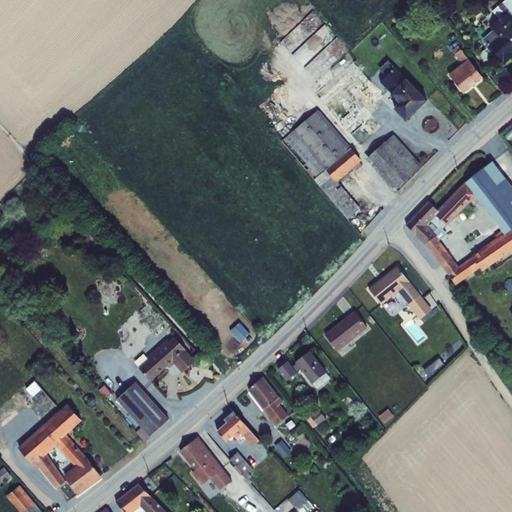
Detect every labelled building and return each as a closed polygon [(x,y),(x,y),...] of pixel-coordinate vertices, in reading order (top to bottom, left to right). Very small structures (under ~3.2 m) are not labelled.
[(493,30),(483,39),(489,46),(504,65),(511,57),(511,16),(508,12),(490,27),(493,30)] [(462,64),(449,75),(463,93),(483,78),(468,60),(461,50),(455,55),(462,64)] [(389,60),(379,69),(386,77),(380,82),(399,103),(394,108),(406,121),(427,101),(395,68),(389,60)] [(360,70),(359,69),(353,62),(316,94),(358,143),(380,126),(367,111),(384,97),(360,70)] [(319,110),(282,141),(314,181),(314,180),(332,202),(333,202),(348,219),(360,208),(337,182),(354,168),(357,171),(362,166),(360,163),(361,161),(319,110)] [(393,137),(366,163),(396,193),(423,167),(393,137)] [(439,213),(437,216),(446,226),(447,227),(476,197),(465,183),(437,210),(439,213)] [(439,213),(437,210),(429,202),(406,225),(415,234),(427,226),(437,216),(439,213)] [(437,216),(427,226),(437,236),(446,226),(437,216)] [(7,219),(0,224),(0,230),(9,222),(7,219)] [(25,224),(15,233),(22,240),(31,230),(25,224)] [(427,226),(415,234),(416,236),(426,245),(436,237),(437,236),(427,226)] [(452,259),(441,267),(456,286),(480,268),(483,271),(502,258),(504,257),(511,250),(511,227),(471,256),(472,257),(458,267),(452,259)] [(35,235),(25,245),(33,252),(42,243),(35,235)] [(436,237),(426,245),(425,246),(441,267),(452,259),(436,237)] [(397,267),(369,290),(381,305),(399,292),(408,304),(420,295),(397,267)] [(355,311),(325,335),(338,351),(368,328),(355,311)] [(241,341),(253,333),(244,321),(233,329),(241,341)] [(149,360),(139,368),(151,382),(168,367),(169,369),(174,364),(183,373),(196,362),(186,351),(187,350),(175,337),(170,341),(168,339),(147,357),(149,360)] [(309,351),(296,362),(313,384),(326,373),(309,351)] [(293,358),(280,367),(290,381),(302,372),(293,358)] [(434,363),(424,370),(428,376),(439,369),(434,363)] [(264,377),(248,390),(276,426),(288,416),(280,405),(284,402),(280,397),(279,397),(264,377)] [(35,381),(26,389),(33,397),(42,389),(35,381)] [(136,382),(117,400),(150,437),(169,420),(136,382)] [(75,467),(88,458),(67,435),(82,421),(68,404),(18,448),(34,466),(37,464),(57,489),(66,482),(47,454),(57,446),(75,467)] [(388,409),(379,417),(385,424),(394,417),(388,409)] [(227,423),(217,432),(227,442),(234,436),(241,444),(246,439),(253,447),(260,441),(234,411),(225,420),(227,423)] [(318,411),(312,416),(318,425),(325,420),(318,411)] [(292,420),(286,425),(290,430),(296,426),(292,420)] [(198,437),(179,452),(195,471),(192,473),(201,486),(211,478),(220,490),(233,481),(198,437)] [(282,441),(275,446),(284,458),(291,452),(282,441)] [(237,453),(230,459),(245,476),(244,477),(251,484),(252,483),(250,480),(252,478),(248,474),(253,470),(237,453)] [(88,458),(75,467),(64,476),(78,496),(102,478),(88,458)] [(5,468),(0,471),(0,485),(12,476),(5,468)] [(139,483),(116,502),(124,511),(166,511),(152,496),(151,496),(139,483)] [(41,511),(20,486),(7,496),(19,511),(41,511)] [(298,492),(289,500),(299,511),(305,511),(311,507),(298,492)]
